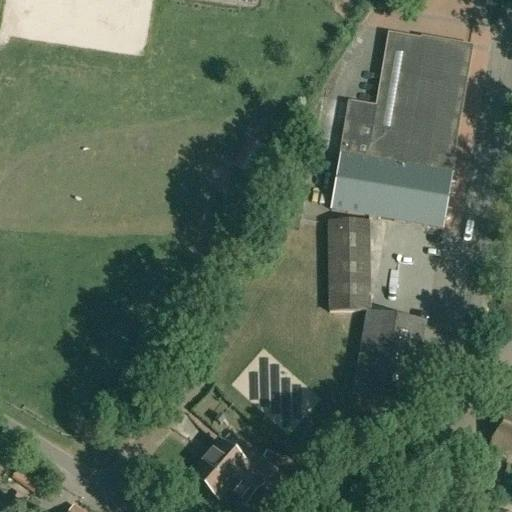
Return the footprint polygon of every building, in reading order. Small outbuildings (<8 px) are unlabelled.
[(448,175),(470,48),(389,34),(376,108),(350,103),(331,211),(442,231),(452,175),(448,175)] [(163,70),(184,64),(178,44),(157,51),(163,70)] [(310,224),(309,200),(290,201),(291,225),(310,224)] [(330,313),(370,312),(369,224),(329,224),(330,313)] [(511,333),(511,287),(505,286),(496,330),(511,333)] [(412,404),(426,324),(367,313),(353,394),(412,404)] [(511,406),(504,404),(492,449),(511,454),(511,406)] [(185,436),(205,450),(213,437),(193,424),(185,436)] [(247,467),(221,445),(191,479),(217,501),(227,490),(245,505),(261,486),(243,471),(247,467)] [(26,469),(14,483),(36,502),(48,489),(26,469)] [(18,494),(6,511),(5,511),(21,511),(29,501),(18,494)]
